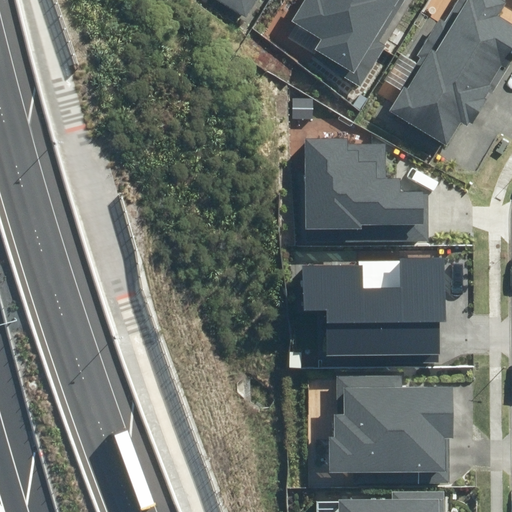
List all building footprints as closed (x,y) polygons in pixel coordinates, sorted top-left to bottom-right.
[(225,0),(246,12),(253,0),(225,0)] [(313,45),(352,69),(393,0),(305,0),(295,18),(320,34),(313,45)] [(503,0),(457,0),(444,23),(435,19),(415,55),(417,57),(387,110),(446,143),(458,121),(471,129),(511,55),(511,24),(495,15),(503,0)] [(305,224),(422,222),(421,186),(399,186),(399,171),(386,172),(386,140),(345,141),(345,134),(303,134),(305,224)] [(325,305),(325,347),(442,344),(440,256),(398,256),(399,281),(362,282),(361,257),(300,258),(301,306),(325,305)] [(332,468),(444,466),(444,431),(453,431),(452,379),(403,380),(403,372),(336,373),(337,410),(331,410),(332,468)] [(336,493),(336,511),(442,511),(442,491),(336,493)]
